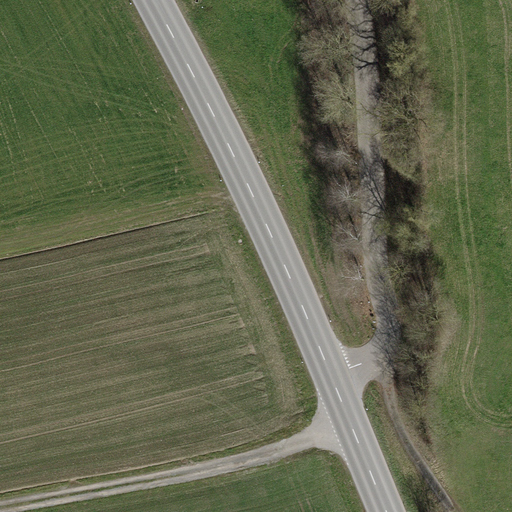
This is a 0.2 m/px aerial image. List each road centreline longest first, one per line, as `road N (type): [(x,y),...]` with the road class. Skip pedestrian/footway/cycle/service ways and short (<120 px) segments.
road 1 (tertiary): [(332,379),(274,239),(154,0)]
road 2 (unclassified): [(332,379),(381,358),(392,324),(363,0)]
road 3 (track): [(349,426),(272,460),(0,510)]
road 4 (tertiary): [(385,511),(332,379)]
